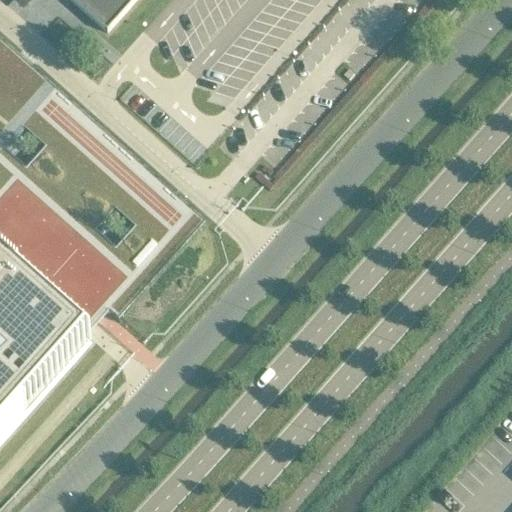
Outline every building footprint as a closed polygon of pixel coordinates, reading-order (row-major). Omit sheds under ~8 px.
[(8,0),(22,12),(33,0),(69,0),(108,34),(138,0),(8,0)] [(326,0),(201,0),(199,6),(207,5),(209,15),(225,21),(216,31),(218,39),(231,43),(227,57),(232,58),(240,57),(266,65),(275,55),(293,52),(296,43),(278,37),(310,32),(308,19),(319,5),(325,5),(326,0)] [(127,75),(106,98),(193,178),(214,155),(127,75)] [(0,444),(88,346),(86,345),(0,268),(0,444)] [(163,322),(188,295),(168,277),(143,304),(163,322)]
